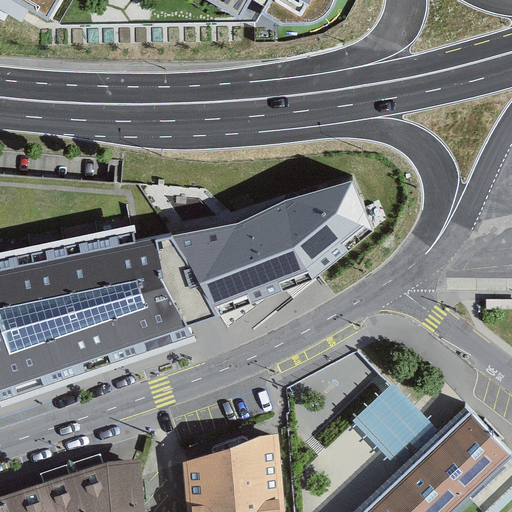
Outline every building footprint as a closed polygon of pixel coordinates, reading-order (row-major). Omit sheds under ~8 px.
[(0,0),(0,17),(24,33),(32,19),(59,35),(60,32),(268,28),(274,33),(287,33),(303,33),(318,31),(328,23),(335,12),(340,0),(0,0)] [(237,229),(180,237),(199,268),(192,270),(198,285),(207,283),(226,316),(318,278),(370,234),(352,186),(290,203),(237,229)] [(0,401),(4,400),(10,409),(203,343),(197,325),(226,316),(207,283),(198,285),(192,270),(199,268),(180,237),(144,243),(142,225),(0,253),(0,401)] [(394,377),(353,415),(386,451),(402,468),(442,430),(426,413),(394,377)] [(402,468),(356,511),(445,511),(511,448),(511,446),(470,403),(442,430),(402,468)] [(191,463),(198,511),(286,511),(271,433),(191,463)] [(0,498),(0,511),(140,511),(136,461),(111,463),(0,498)]
